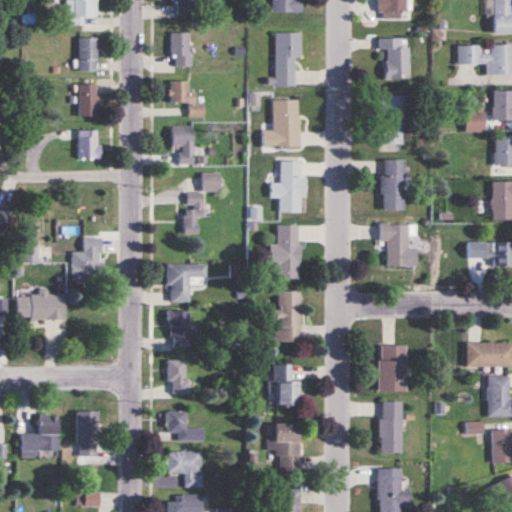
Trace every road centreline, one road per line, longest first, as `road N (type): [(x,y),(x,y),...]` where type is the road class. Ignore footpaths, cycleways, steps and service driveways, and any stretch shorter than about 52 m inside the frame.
road 1 (residential): [(134,511),(133,0)]
road 2 (residential): [(341,511),(342,0)]
road 3 (residential): [(134,172),(50,175),(8,163),(1,0)]
road 4 (residential): [(341,299),(511,302)]
road 5 (residential): [(0,376),(134,372)]
